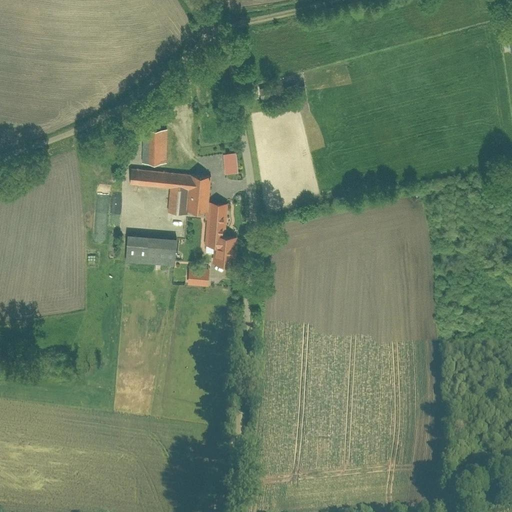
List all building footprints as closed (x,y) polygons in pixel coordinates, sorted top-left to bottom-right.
[(258,83),(262,99),(291,92),(287,76),(258,83)] [(143,129),(142,162),(167,163),(168,130),(143,129)] [(226,155),(227,173),(239,172),(238,154),(226,155)] [(132,183),(172,187),(169,212),(189,214),(189,210),(209,212),(210,201),(213,174),(133,166),(132,183)] [(239,236),(227,235),(231,204),(210,201),(209,212),(206,245),(216,246),(214,264),(236,266),(239,236)] [(129,234),(127,261),(177,265),(179,238),(129,234)] [(190,267),(189,284),(210,286),(212,269),(190,267)]
